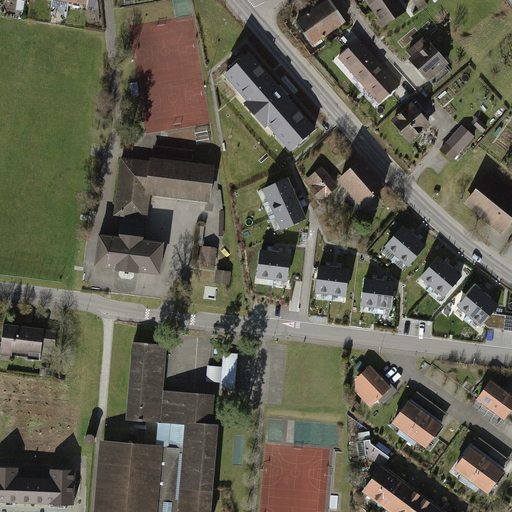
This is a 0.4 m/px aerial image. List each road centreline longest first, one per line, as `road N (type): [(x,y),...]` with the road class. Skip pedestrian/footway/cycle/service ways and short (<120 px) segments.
road 1 (residential): [(0,291),(511,357)]
road 2 (tertiary): [(511,279),(405,191),(246,11)]
